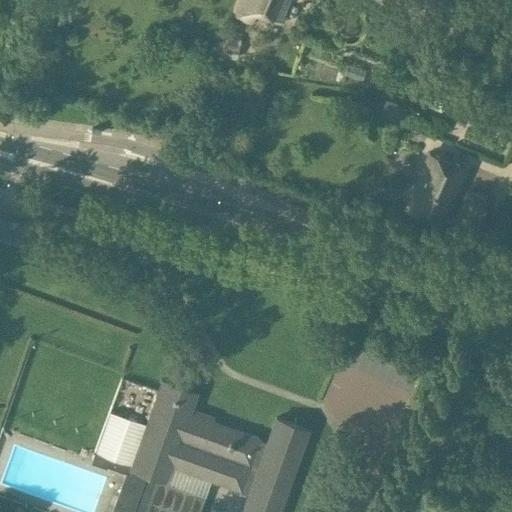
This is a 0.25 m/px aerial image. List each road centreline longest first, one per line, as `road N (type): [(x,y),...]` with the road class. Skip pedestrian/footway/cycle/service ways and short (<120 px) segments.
road 1 (tertiary): [(511,302),(213,215)]
road 2 (tertiary): [(213,215),(0,147)]
road 3 (tertiary): [(0,168),(213,215)]
road 4 (unclassified): [(511,65),(387,0)]
